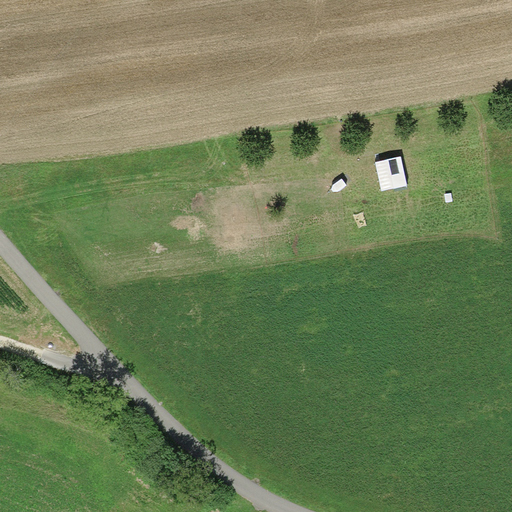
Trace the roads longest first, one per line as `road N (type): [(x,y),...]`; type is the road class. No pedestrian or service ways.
road 1 (residential): [(280,511),(205,463),(0,241)]
road 2 (track): [(120,379),(0,346)]
